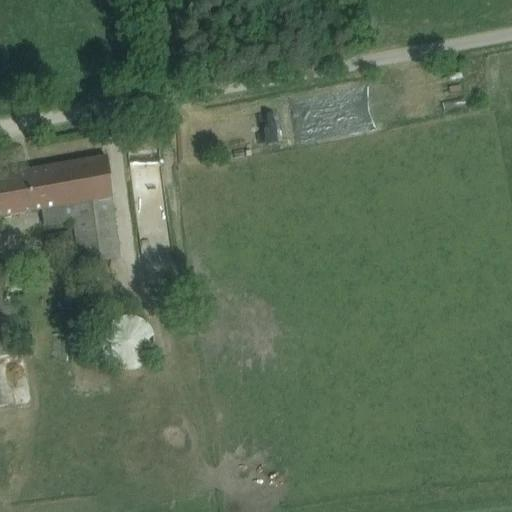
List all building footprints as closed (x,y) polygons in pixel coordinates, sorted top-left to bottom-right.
[(268,145),(265,132),(250,135),(253,149),(268,145)] [(0,216),(42,209),(45,227),(70,223),(78,266),(124,258),(106,158),(0,176),(0,216)] [(75,254),(71,232),(45,236),(49,258),(75,254)] [(0,359),(10,357),(0,299),(0,359)] [(4,307),(11,350),(29,347),(22,304),(4,307)] [(51,329),(50,353),(61,353),(62,330),(51,329)]
